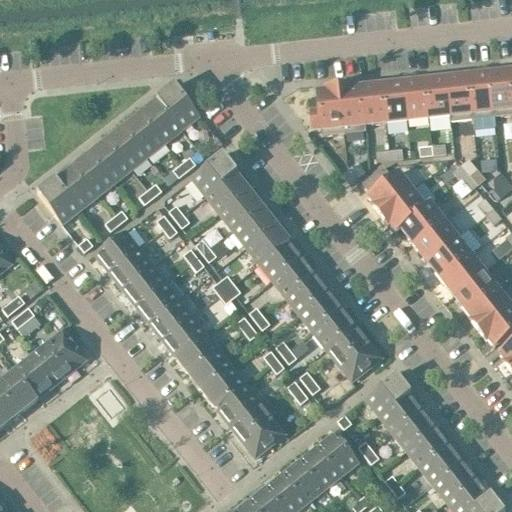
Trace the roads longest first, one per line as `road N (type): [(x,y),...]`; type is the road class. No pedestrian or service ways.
road 1 (residential): [(511,455),(204,59)]
road 2 (residential): [(0,212),(226,501)]
road 3 (residential): [(204,59),(511,29)]
road 4 (residential): [(8,85),(204,59)]
